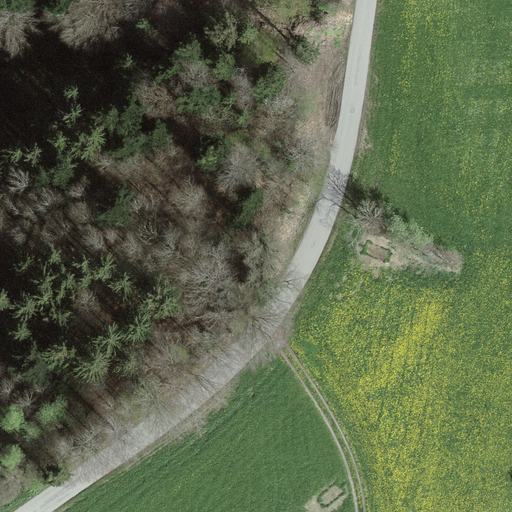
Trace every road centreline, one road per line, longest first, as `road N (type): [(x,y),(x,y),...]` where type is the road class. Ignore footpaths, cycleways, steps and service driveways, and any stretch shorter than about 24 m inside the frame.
road 1 (unclassified): [(371,0),(331,205),(267,312),(159,425),(30,511)]
road 2 (track): [(363,511),(338,428),(267,312)]
